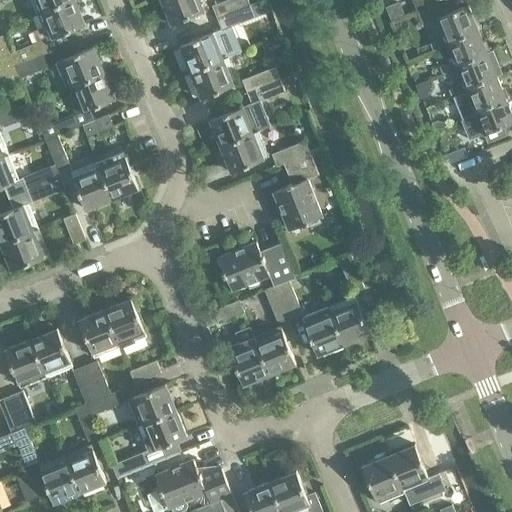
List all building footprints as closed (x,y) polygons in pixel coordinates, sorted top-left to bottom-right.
[(67,43),(63,32),(86,22),(77,0),(65,0),(38,11),(44,26),(31,31),(35,41),(11,51),(16,63),(49,49),(67,43)] [(33,0),(38,11),(65,0),(33,0)] [(206,0),(162,0),(171,22),(209,7),(206,0)] [(216,17),(251,3),(249,0),(224,0),(211,5),(216,17)] [(413,0),(418,11),(445,0),(446,0),(413,0)] [(446,0),(445,0),(418,11),(422,23),(438,17),(446,37),(432,43),(435,50),(449,45),(447,40),(478,27),(468,4),(450,11),(446,0)] [(251,3),(216,17),(221,29),(256,15),(251,3)] [(458,67),(456,63),(487,50),(478,27),(447,40),(449,45),(455,60),(440,67),(443,73),(458,67)] [(191,71),(229,55),(218,29),(180,44),(191,71)] [(68,86),(106,71),(95,44),(74,53),(70,42),(16,63),(21,75),(58,61),(68,86)] [(466,86),(496,74),(487,50),(456,63),(458,67),(465,84),(450,90),(453,97),(468,91),(466,86)] [(22,77),(16,63),(11,51),(0,55),(0,83),(1,86),(22,77)] [(229,55),(191,71),(201,96),(239,81),(229,55)] [(246,91),(281,77),(275,65),(241,79),(246,91)] [(106,71),(68,86),(78,112),(42,126),(46,137),(94,118),(90,107),(116,97),(106,71)] [(466,86),(468,91),(474,106),(458,112),(462,120),(477,114),(475,109),(506,96),(496,74),(466,86)] [(281,77),(246,91),(251,104),(286,90),(281,77)] [(485,133),(511,121),(511,112),(506,96),(475,109),(477,114),(485,133)] [(221,144),(259,129),(248,103),(210,118),(221,144)] [(22,104),(0,112),(0,120),(2,125),(27,115),(22,104)] [(114,125),(110,113),(83,123),(88,135),(114,125)] [(0,155),(10,152),(0,127),(0,155)] [(259,129),(221,144),(232,170),(269,155),(259,129)] [(46,137),(52,153),(63,149),(56,133),(46,137)] [(278,164),(285,162),(311,151),(306,139),(273,152),(273,153),(274,153),(278,164)] [(467,156),(464,148),(445,156),(453,162),(467,156)] [(98,160),(114,197),(140,187),(124,149),(98,160)] [(311,151),(285,162),(293,181),(288,183),(289,185),(275,190),(290,228),(304,222),(305,224),(310,222),(309,220),(323,214),(308,177),(319,173),(311,151)] [(10,152),(0,155),(0,186),(20,178),(10,152)] [(114,197),(98,160),(72,170),(87,208),(114,197)] [(26,189),(61,175),(56,163),(21,177),(26,189)] [(61,175),(26,189),(31,201),(66,187),(61,175)] [(0,237),(2,242),(40,227),(29,200),(0,211),(0,237)] [(75,243),(87,238),(76,212),(64,216),(75,243)] [(40,227),(2,242),(12,267),(50,252),(40,227)] [(278,283),(290,278),(296,276),(286,249),(283,242),(262,251),(257,240),(220,255),(225,269),(224,270),(226,274),(227,274),(233,288),(270,273),(274,284),(278,283)] [(354,290),(365,286),(352,253),(340,258),(353,291),(354,291),(354,290)] [(290,278),(278,283),(291,316),(302,311),(303,311),(290,278)] [(278,283),(274,284),(265,288),(279,321),(280,320),(291,316),(278,283)] [(329,305),(345,343),(371,332),(356,294),(329,305)] [(106,307),(121,344),(148,333),(132,296),(106,307)] [(219,321),(245,310),(241,298),(214,309),(219,321)] [(345,343),(329,305),(304,315),(319,353),(345,343)] [(121,344),(106,307),(80,317),(96,355),(121,344)] [(255,335),(271,373),(297,362),(282,324),(255,335)] [(271,373),(255,335),(251,325),(237,331),(241,341),(230,346),(245,383),(271,373)] [(32,337),(47,375),(74,364),(59,326),(32,337)] [(47,375),(32,337),(6,347),(22,385),(47,375)] [(136,381),(163,370),(158,358),(131,369),(136,381)] [(86,363),(100,396),(111,391),(98,359),(86,363)] [(100,396),(86,363),(74,368),(87,401),(88,401),(100,396)] [(140,422),(178,407),(167,381),(129,397),(140,422)] [(120,388),(111,391),(100,396),(88,401),(89,402),(93,414),(125,401),(120,388)] [(12,394),(26,426),(37,421),(24,389),(12,394)] [(26,426),(12,394),(0,398),(0,400),(13,432),(14,431),(26,426)] [(102,435),(93,414),(89,402),(74,407),(87,441),(102,435)] [(178,407),(140,422),(150,449),(188,433),(178,407)] [(14,431),(18,443),(27,465),(39,461),(26,426),(14,431)] [(0,450),(18,443),(14,431),(13,432),(2,436),(0,436),(0,450)] [(65,453),(81,491),(107,481),(92,443),(65,453)] [(388,454),(403,492),(430,480),(415,443),(388,454)] [(145,450),(113,463),(117,474),(150,461),(145,450)] [(81,491),(65,453),(39,464),(54,502),(81,491)] [(403,492),(388,454),(363,464),(378,502),(403,492)] [(221,498),(233,493),(222,467),(207,473),(203,465),(197,466),(194,457),(156,472),(162,487),(160,487),(162,492),(164,491),(170,506),(172,505),(173,509),(178,511),(186,508),(188,503),(186,499),(207,491),(212,502),(221,498)] [(17,473),(27,499),(39,494),(28,468),(17,473)] [(296,470),(271,480),(283,511),(300,511),(308,509),(309,511),(318,511),(323,511),(315,491),(306,495),(296,470)] [(283,511),(271,480),(244,491),(252,511),(283,511)] [(240,511),(233,493),(221,498),(226,511),(240,511)]
